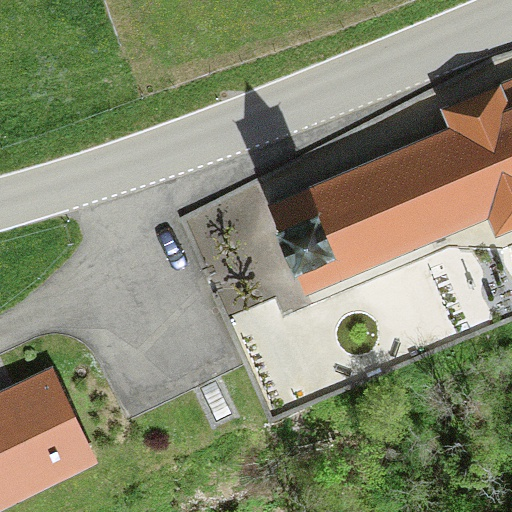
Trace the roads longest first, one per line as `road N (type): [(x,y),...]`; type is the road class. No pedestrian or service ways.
road 1 (tertiary): [(511,19),(133,168),(0,208)]
road 2 (track): [(0,327),(88,257),(133,168)]
